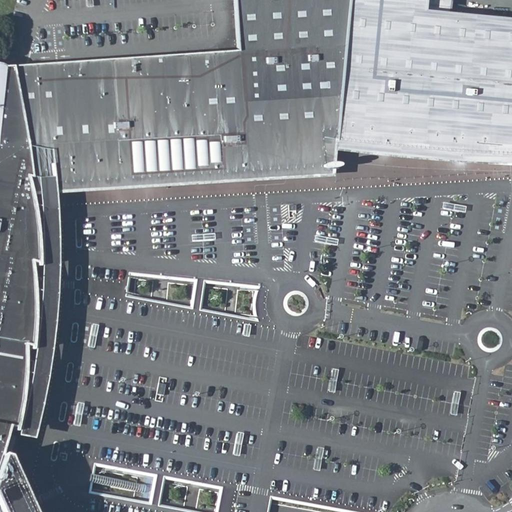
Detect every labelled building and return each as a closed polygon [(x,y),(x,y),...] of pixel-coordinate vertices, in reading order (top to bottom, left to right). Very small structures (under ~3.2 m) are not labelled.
[(348,0),(234,0),(237,51),(241,120),(279,127),(336,135),(348,0)] [(348,0),(336,135),(419,147),(490,153),(511,154),(511,20),(451,16),(427,13),(428,8),(428,0),(348,0)] [(452,11),(452,0),(428,0),(428,8),(452,11)] [(241,120),(237,51),(0,67),(0,511),(33,511),(20,483),(14,471),(7,456),(1,454),(8,427),(16,429),(20,407),(22,394),(23,383),(24,367),(24,356),(24,346),(32,347),(33,334),(34,320),(34,305),(34,293),(33,283),(32,274),(30,262),(38,264),(38,252),(38,244),(37,236),(36,228),(36,222),(35,216),(34,210),(33,202),(31,194),(29,186),(28,183),(38,183),(268,167),(271,157),(276,156),(281,154),(283,151),(284,146),(284,143),(281,139),(276,136),(279,127),(241,120)] [(511,154),(490,153),(419,147),(336,135),(279,127),(276,136),(281,139),(284,143),(284,146),(283,151),(281,154),(276,156),(271,157),(268,167),(38,183),(41,225),(43,269),(38,325),(30,381),(18,436),(33,439),(41,409),(46,383),(54,326),(58,271),(58,227),(56,193),(226,184),(282,180),(316,179),(333,178),(332,171),(336,171),(339,169),(339,167),(339,166),(336,165),(334,164),(334,153),(367,157),(453,165),(511,167),(511,154)]
